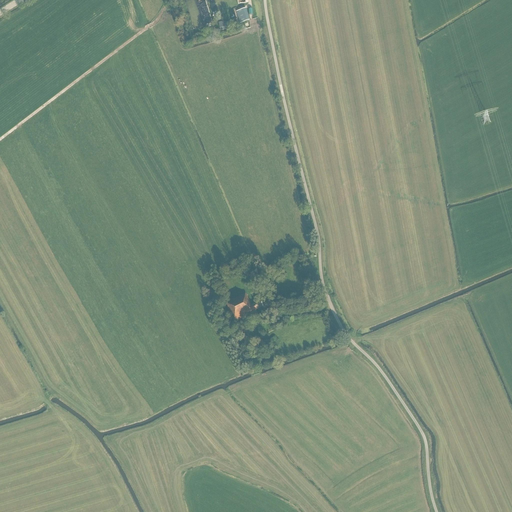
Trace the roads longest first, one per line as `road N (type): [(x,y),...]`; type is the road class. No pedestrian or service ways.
road 1 (unclassified): [(436,511),(424,437),(344,333),(324,291),(264,0)]
road 2 (track): [(176,0),(0,139)]
